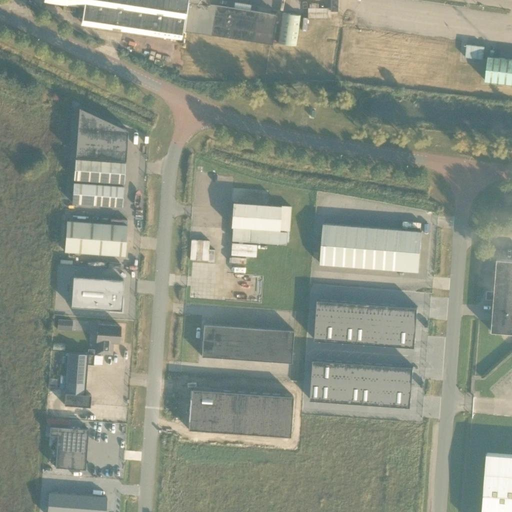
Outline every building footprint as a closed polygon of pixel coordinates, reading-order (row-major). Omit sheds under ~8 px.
[(278,15),(212,5),(212,0),(44,0),(84,6),(81,23),(181,39),(182,31),(274,45),(278,15)] [(300,15),(284,13),(281,28),(279,43),(295,46),(300,15)] [(484,46),(467,44),(465,56),(483,59),(484,46)] [(485,80),(511,83),(511,58),(488,56),(485,80)] [(79,107),(75,156),(125,159),(127,129),(79,107)] [(125,162),(75,158),(73,179),(124,183),(125,162)] [(123,185),(73,182),(72,203),(122,207),(123,185)] [(289,230),(291,206),(233,202),(231,226),(233,226),(232,240),(287,244),(288,232),(279,231),(279,230),(289,230)] [(64,251),(125,255),(127,225),(66,220),(64,251)] [(322,243),(332,244),(333,224),(323,223),(322,243)] [(332,244),(342,245),(343,225),(333,224),(332,244)] [(342,245),(351,246),(353,225),(343,225),(342,245)] [(351,246),(361,246),(363,226),(353,225),(351,246)] [(361,246),(371,247),(373,227),(363,226),(361,246)] [(371,247),(381,248),(383,228),(373,227),(371,247)] [(381,248),(391,249),(392,229),(383,228),(381,248)] [(391,249),(401,249),(401,239),(402,229),(392,229),(391,249)] [(422,231),(402,229),(401,239),(421,241),(422,231)] [(209,241),(191,239),(190,259),(208,260),(208,261),(213,262),(214,250),(208,249),(209,241)] [(421,241),(401,239),(401,249),(420,251),(421,241)] [(256,245),(231,243),(231,254),(255,256),(256,245)] [(330,264),(332,244),(322,243),(320,263),(330,264)] [(340,265),(342,245),(332,244),(330,264),(340,265)] [(350,266),(351,246),(342,245),(340,265),(350,266)] [(360,266),(361,246),(351,246),(350,266),(360,266)] [(370,267),(371,247),(361,246),(360,266),(370,267)] [(379,268),(381,248),(371,247),(370,267),(379,268)] [(389,269),(391,249),(381,248),(379,268),(389,269)] [(399,270),(400,259),(401,249),(391,249),(389,269),(399,270)] [(401,249),(400,259),(420,261),(420,251),(401,249)] [(420,261),(400,259),(399,270),(419,271),(420,261)] [(511,260),(497,259),(495,291),(487,290),(487,295),(511,296),(511,260)] [(121,310),(123,279),(73,276),(71,306),(121,310)] [(511,333),(511,296),(487,295),(486,299),(494,300),(492,331),(511,333)] [(318,299),(316,319),(326,320),(328,300),(318,299)] [(328,300),(326,320),(336,321),(338,301),(328,300)] [(338,301),(336,321),(346,321),(348,301),(338,301)] [(348,301),(346,321),(356,322),(358,302),(348,301)] [(358,302),(356,322),(366,323),(368,303),(358,302)] [(368,303),(366,323),(376,324),(378,303),(368,303)] [(378,303),(376,324),(386,324),(387,304),(378,303)] [(387,304),(386,324),(396,325),(397,305),(387,304)] [(397,305),(396,325),(416,326),(418,306),(397,305)] [(316,319),(315,339),(335,341),(336,321),(326,320),(316,319)] [(58,320),(58,329),(65,330),(66,320),(58,320)] [(336,321),(335,341),(345,342),(346,321),(336,321)] [(346,321),(345,342),(355,342),(356,322),(346,321)] [(356,322),(355,342),(365,343),(366,323),(356,322)] [(212,340),(213,324),(203,323),(202,340),(212,340)] [(366,323),(365,343),(375,344),(376,324),(366,323)] [(120,326),(98,324),(97,340),(99,340),(98,352),(111,353),(112,341),(119,342),(120,326)] [(222,341),(223,325),(213,324),(212,340),(222,341)] [(376,324),(375,344),(385,344),(386,324),(376,324)] [(386,324),(385,344),(395,345),(396,325),(386,324)] [(232,342),(233,326),(223,325),(222,341),(232,342)] [(396,325),(395,345),(415,347),(416,326),(396,325)] [(242,342),(243,326),(233,326),(232,342),(242,342)] [(252,343),(253,327),(243,326),(242,342),(252,343)] [(262,344),(263,328),(253,327),(252,343),(262,344)] [(272,345),(273,328),(263,328),(262,344),(272,345)] [(282,345),(283,329),(273,328),(272,345),(282,345)] [(292,346),(293,330),(283,329),(282,345),(292,346)] [(211,356),(212,340),(202,340),(201,356),(211,356)] [(221,357),(222,341),(212,340),(211,356),(221,357)] [(231,358),(232,342),(222,341),(221,357),(231,358)] [(241,359),(242,342),(232,342),(231,358),(241,359)] [(251,359),(252,343),(242,342),(241,359),(251,359)] [(261,360),(262,344),(252,343),(251,359),(261,360)] [(271,361),(272,345),(262,344),(261,360),(271,361)] [(281,361),(282,345),(272,345),(271,361),(281,361)] [(291,362),(292,346),(282,345),(281,361),(291,362)] [(85,394),(87,364),(93,364),(94,354),(68,352),(64,404),(90,406),(91,394),(85,394)] [(313,359),(312,379),(322,380),(332,381),(333,360),(313,359)] [(333,360),(332,381),(342,381),(343,361),(333,360)] [(343,361),(342,381),(352,382),(353,362),(343,361)] [(353,362),(352,382),(362,383),(363,363),(354,362),(353,362)] [(363,363),(362,383),(372,383),(373,363),(363,363)] [(373,363),(372,383),(382,384),(383,364),(373,363)] [(383,364),(382,384),(392,385),(393,365),(383,364)] [(393,365),(392,385),(412,386),(413,366),(393,365)] [(312,379),(310,399),(320,400),(322,380),(312,379)] [(322,380),(320,400),(330,401),(332,381),(322,380)] [(332,381),(330,401),(340,401),(342,381),(332,381)] [(342,381),(340,401),(350,402),(352,382),(342,381)] [(352,382),(350,402),(360,403),(362,383),(352,382)] [(362,383),(360,403),(370,404),(372,383),(362,383)] [(372,383),(370,404),(380,404),(382,384),(372,383)] [(382,384),(380,404),(390,405),(392,385),(382,384)] [(392,385),(390,405),(410,406),(412,386),(392,385)] [(190,389),(189,409),(221,411),(222,391),(190,389)] [(222,391),(221,411),(235,412),(236,392),(222,391)] [(236,392),(235,412),(247,413),(249,393),(236,392)] [(249,393),(247,413),(259,414),(261,394),(249,393)] [(261,394),(259,414),(269,414),(271,394),(261,394)] [(271,394),(269,414),(279,415),(281,395),(271,394)] [(281,395),(279,415),(290,416),(292,396),(281,395)] [(189,409),(187,429),(219,431),(221,411),(189,409)] [(221,411),(219,431),(234,432),(235,412),(221,411)] [(235,412),(234,432),(246,433),(247,413),(235,412)] [(247,413),(246,433),(258,434),(259,414),(247,413)] [(259,414),(258,434),(268,434),(269,414),(259,414)] [(269,414),(268,434),(278,435),(279,415),(269,414)] [(279,415),(278,435),(289,436),(290,416),(279,415)] [(50,426),(49,434),(57,434),(55,466),(85,469),(88,428),(50,426)] [(511,511),(511,454),(487,452),(482,511),(511,511)] [(105,511),(107,497),(48,491),(46,511),(105,511)]
